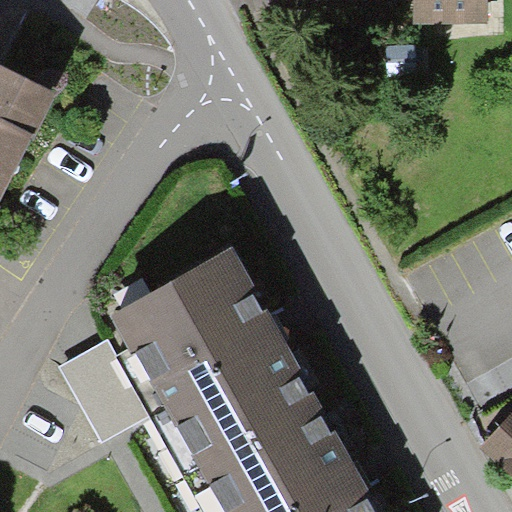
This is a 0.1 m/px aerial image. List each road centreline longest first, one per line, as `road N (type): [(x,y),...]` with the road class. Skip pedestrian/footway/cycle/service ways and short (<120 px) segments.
road 1 (residential): [(484,511),(235,74)]
road 2 (residential): [(235,74),(170,135),(0,387)]
